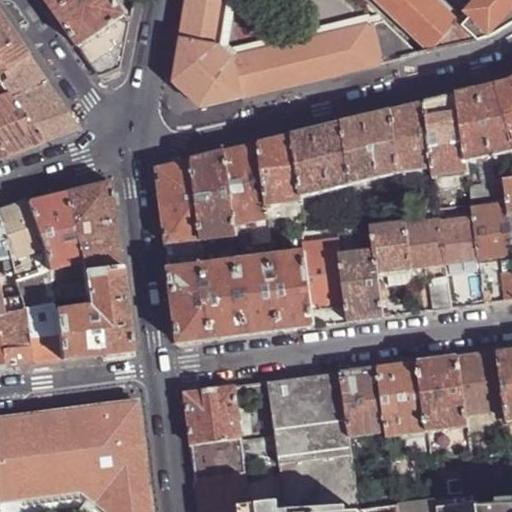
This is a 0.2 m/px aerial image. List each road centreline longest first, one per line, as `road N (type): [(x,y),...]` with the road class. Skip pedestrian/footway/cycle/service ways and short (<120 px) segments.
road 1 (residential): [(130,144),(199,136),(511,53)]
road 2 (residential): [(157,373),(511,326)]
road 3 (residential): [(130,144),(157,373)]
road 4 (residential): [(130,144),(89,105),(15,0)]
road 5 (residential): [(0,395),(157,373)]
road 6 (tertiary): [(162,0),(130,144)]
road 7 (residential): [(157,373),(175,511)]
road 8 (tertiary): [(0,189),(130,144)]
